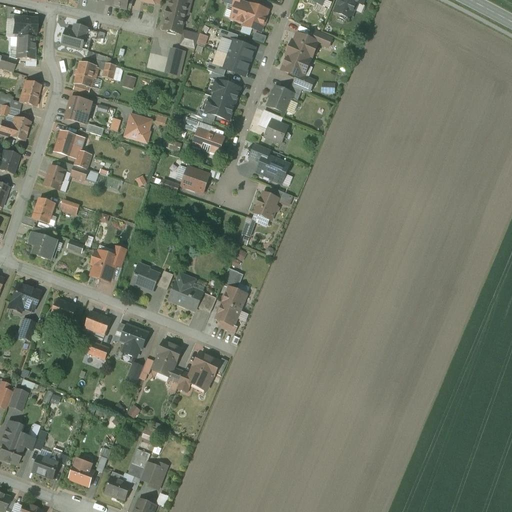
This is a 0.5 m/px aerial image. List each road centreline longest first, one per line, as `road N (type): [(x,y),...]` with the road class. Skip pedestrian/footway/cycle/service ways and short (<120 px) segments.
road 1 (residential): [(49,9),(57,89),(2,261)]
road 2 (residential): [(2,261),(225,348)]
road 3 (residential): [(288,0),(248,106),(229,191)]
